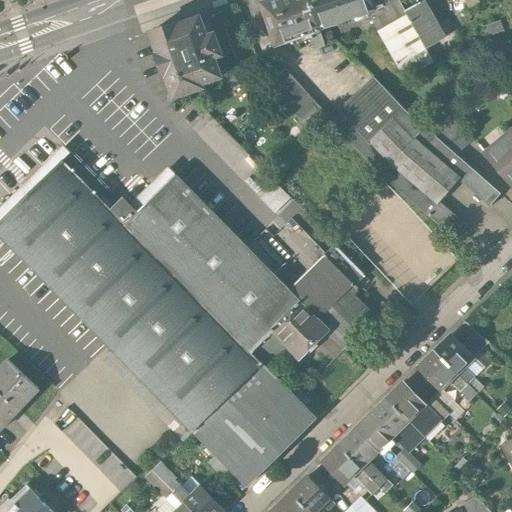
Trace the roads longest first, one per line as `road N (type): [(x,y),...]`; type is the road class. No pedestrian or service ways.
road 1 (residential): [(511,252),(247,511)]
road 2 (primary): [(133,0),(0,44)]
